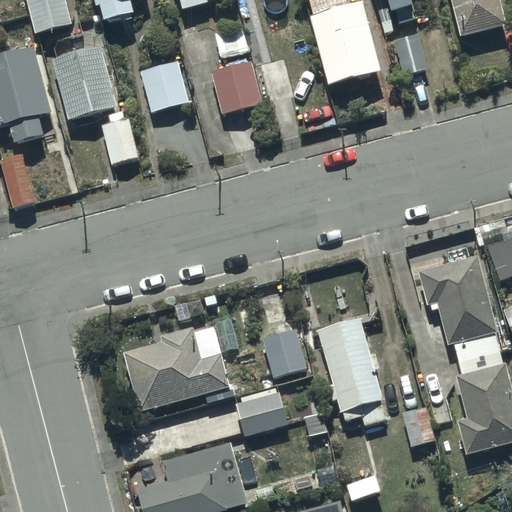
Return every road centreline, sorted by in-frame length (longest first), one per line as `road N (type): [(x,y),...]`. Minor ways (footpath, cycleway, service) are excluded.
road 1 (residential): [(511,149),(7,281)]
road 2 (residential): [(7,281),(69,511)]
